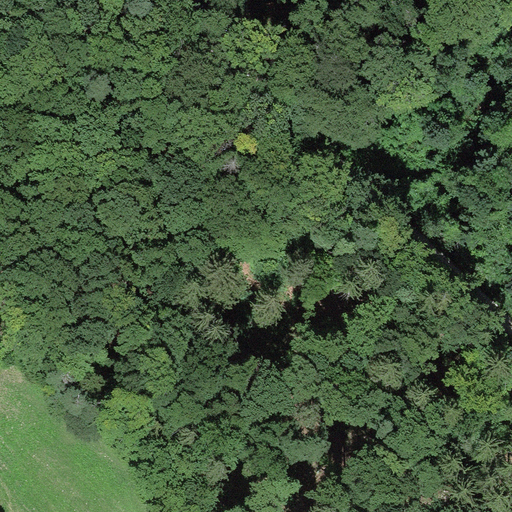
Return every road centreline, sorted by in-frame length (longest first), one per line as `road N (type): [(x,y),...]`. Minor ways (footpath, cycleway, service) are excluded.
road 1 (track): [(162,0),(511,313)]
road 2 (track): [(425,0),(365,84),(321,105),(302,131)]
road 3 (track): [(490,0),(429,73),(365,84)]
